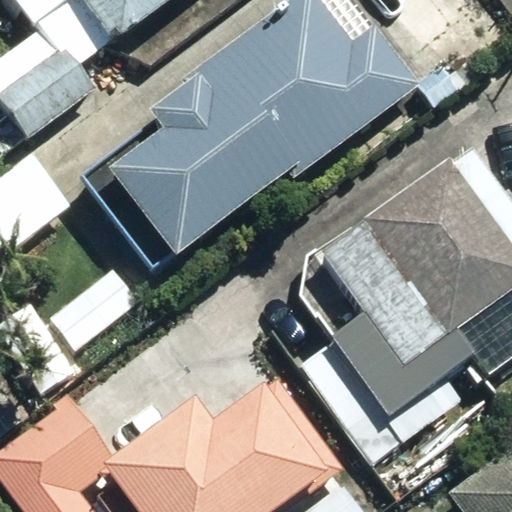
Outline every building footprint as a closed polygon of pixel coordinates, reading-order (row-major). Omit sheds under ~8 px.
[(112,57),(183,0),(0,0),(0,11),(22,39),(0,55),(0,129),(21,156),(94,99),(77,78),(109,53),(112,57)] [(287,201),(408,97),(366,44),(348,59),(300,3),(129,149),(142,164),(98,202),(170,286),(280,192),(287,201)] [(0,267),(1,268),(66,218),(27,168),(0,188),(0,267)] [(511,237),(462,169),(368,236),(362,225),(303,270),(298,307),(331,353),(293,380),(388,511),(393,511),(427,488),(387,434),(511,343),(511,237)] [(73,366),(136,314),(106,279),(44,331),(73,366)] [(309,511),(342,489),(274,393),(198,446),(182,423),(91,488),(108,511),(309,511)] [(0,444),(20,427),(0,404),(0,444)] [(105,473),(61,416),(0,464),(0,511),(104,511),(86,488),(105,473)] [(511,511),(511,465),(458,511),(511,511)] [(353,511),(342,499),(326,511),(353,511)]
